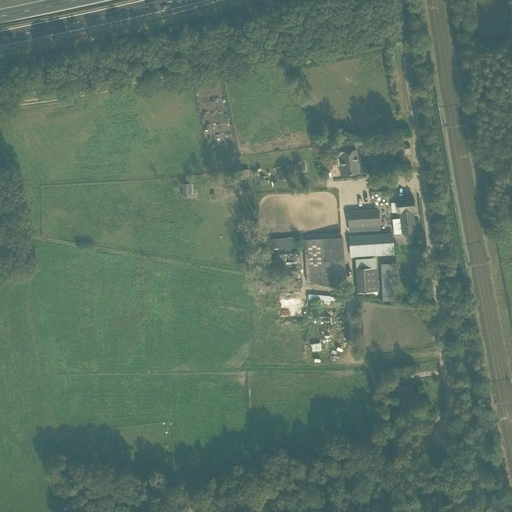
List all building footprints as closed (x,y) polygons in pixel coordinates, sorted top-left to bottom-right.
[(333,140),(323,141),(324,150),(333,149),(335,167),(340,166),(341,175),(350,174),(360,173),(359,163),(357,163),(356,150),(348,150),(348,144),(338,145),(334,145),(333,140)] [(183,197),(192,197),(192,183),(183,183),(183,197)] [(400,219),(392,219),(393,234),(402,233),(402,234),(405,233),(415,232),(413,211),(415,211),(413,198),(397,200),(398,210),(398,213),(399,213),(400,219)] [(370,210),(347,211),(348,228),(371,226),(370,210)] [(393,254),(392,233),(350,236),(351,257),(393,254)] [(269,274),(267,252),(266,252),(266,249),(267,249),(297,247),(296,237),(258,240),(261,275),(269,274)] [(343,237),(304,240),(307,284),(319,285),(346,289),(343,237)] [(394,265),(381,265),(383,299),(395,299),(394,265)] [(378,292),(376,268),(355,269),(357,293),(378,292)] [(332,325),(322,326),(323,344),(333,343),(332,325)] [(411,385),(397,387),(399,407),(414,405),(411,385)]
